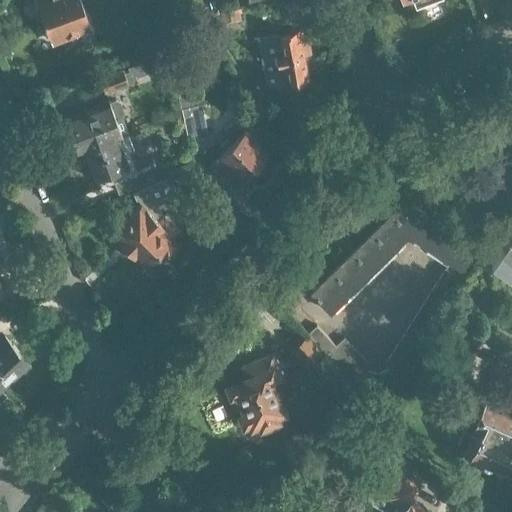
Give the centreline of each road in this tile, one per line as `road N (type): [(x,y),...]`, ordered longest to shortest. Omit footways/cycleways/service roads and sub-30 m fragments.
road 1 (residential): [(102,381),(341,146)]
road 2 (residential): [(102,381),(0,117)]
road 3 (residential): [(341,146),(472,235),(511,194)]
road 4 (residential): [(0,506),(102,381)]
road 5 (residential): [(379,105),(511,31)]
road 6 (residential): [(153,511),(102,381)]
